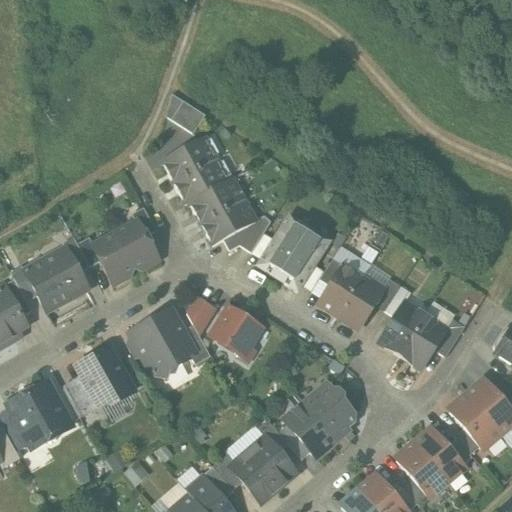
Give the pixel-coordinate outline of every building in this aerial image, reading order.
[(183,105),(171,98),(165,120),(171,123),(183,105)] [(194,112),(183,105),(171,123),(181,130),(194,112)] [(204,118),(194,112),(181,130),(193,137),(204,118)] [(203,141),(161,164),(173,186),(215,163),(203,141)] [(215,163),(173,186),(185,208),(188,206),(226,184),(215,163)] [(226,184),(188,206),(200,227),(242,204),(230,182),(226,184)] [(242,204),(200,227),(212,249),(222,243),(254,226),(253,225),(242,204)] [(136,224),(145,240),(156,234),(143,211),(131,218),(135,225),(136,224)] [(289,218),(256,269),(276,282),(309,231),(289,218)] [(253,225),(254,226),(222,243),(228,254),(238,249),(250,256),(270,225),(263,219),(253,225)] [(145,240),(136,224),(135,225),(113,236),(133,272),(143,267),(145,270),(158,263),(145,240)] [(309,231),(276,282),(297,295),(329,244),(309,231)] [(133,272),(113,236),(92,248),(91,249),(100,265),(112,288),(126,281),(124,277),(133,272)] [(76,247),(89,270),(100,265),(91,249),(92,248),(89,241),(76,247)] [(64,250),(23,274),(45,316),(87,292),(64,250)] [(332,262),(319,283),(329,289),(342,269),(332,262)] [(347,268),(342,269),(329,289),(317,307),(337,320),(362,282),(355,277),(354,272),(347,268)] [(368,286),(362,282),(337,320),(357,333),(373,308),(383,292),(372,285),(368,286)] [(3,288),(21,320),(31,314),(14,283),(3,288)] [(383,292),(373,308),(384,315),(400,290),(389,283),(383,292)] [(3,288),(0,290),(0,350),(15,343),(12,337),(26,330),(21,320),(3,288)] [(400,290),(384,315),(394,321),(404,305),(410,296),(400,290)] [(193,329),(198,338),(213,313),(195,302),(186,317),(193,329)] [(394,321),(378,346),(398,359),(424,318),(404,305),(394,321)] [(261,331),(228,310),(211,337),(238,354),(236,358),(247,365),(254,354),(249,350),(261,331)] [(170,313),(155,322),(154,326),(148,329),(143,328),(128,336),(151,378),(164,382),(166,376),(181,367),(179,363),(189,358),(194,355),(182,334),(170,313)] [(424,318),(398,359),(420,373),(433,353),(446,332),(445,332),(424,318)] [(446,332),(433,353),(444,360),(464,330),(452,322),(445,332),(446,332)] [(193,329),(182,334),(194,355),(189,358),(195,368),(209,360),(198,339),(198,338),(193,329)] [(511,330),(503,332),(492,349),(495,357),(511,368),(511,374),(511,376),(511,330)] [(133,395),(108,352),(87,364),(82,380),(99,409),(112,402),(117,403),(133,395)] [(82,380),(62,391),(78,421),(99,409),(82,380)] [(511,416),(500,401),(485,384),(479,389),(472,390),(464,397),(500,439),(511,429),(511,416)] [(70,430),(46,386),(33,393),(28,393),(23,396),(20,400),(7,407),(11,413),(28,446),(41,439),(44,445),(50,446),(55,443),(58,436),(70,430)] [(332,392),(327,386),(301,408),(333,446),(334,445),(329,439),(336,433),(341,439),(349,433),(346,430),(354,423),(354,418),(342,404),(343,398),(338,392),(332,392)] [(511,397),(509,394),(500,401),(511,416),(511,397)] [(500,439),(464,397),(456,403),(454,410),(449,415),(463,432),(478,450),(486,451),(500,439)] [(333,446),(301,408),(282,423),(286,428),(310,456),(315,462),(333,446)] [(0,427),(1,431),(14,453),(28,446),(11,413),(0,419),(0,427)] [(264,439),(278,455),(287,448),(278,436),(267,423),(257,432),(263,439),(264,439)] [(286,428),(278,436),(287,448),(301,463),(310,456),(286,428)] [(1,431),(0,431),(0,467),(2,471),(19,462),(14,453),(1,431)] [(478,450),(463,432),(454,440),(455,442),(470,459),(478,450)] [(447,450),(432,433),(426,438),(419,439),(411,445),(447,488),(461,476),(462,468),(447,450)] [(278,455),(264,439),(263,439),(246,454),(278,492),(296,477),(278,455)] [(472,461),(470,459),(455,442),(447,450),(462,468),(472,461)] [(447,488),(411,445),(403,452),(401,459),(395,464),(410,481),(425,499),(433,500),(447,488)] [(278,492),(246,454),(233,465),(228,469),(241,486),(260,508),(278,492)] [(212,470),(232,494),(241,486),(228,469),(233,465),(227,457),(212,470)] [(203,478),(224,503),(233,495),(232,494),(212,470),(203,478)] [(231,511),(224,503),(203,478),(185,493),(188,497),(200,511),(231,511)] [(377,480),(371,484),(364,485),(356,492),(373,511),(404,511),(392,497),(377,480)] [(428,502),(425,499),(410,481),(401,489),(416,507),(419,510),(428,502)] [(404,511),(410,511),(416,507),(401,489),(392,497),(404,511)] [(373,511),(356,492),(348,499),(346,506),(340,511),(341,511),(373,511)] [(170,511),(200,511),(188,497),(170,511)]
